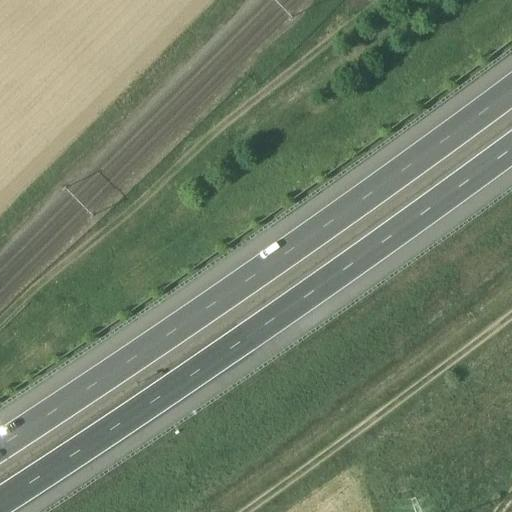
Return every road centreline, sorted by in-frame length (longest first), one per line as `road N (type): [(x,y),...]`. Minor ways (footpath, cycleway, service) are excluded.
road 1 (motorway): [(511,91),(0,447)]
road 2 (motorway): [(0,502),(511,150)]
road 3 (track): [(511,311),(258,511)]
road 4 (track): [(394,0),(267,96)]
